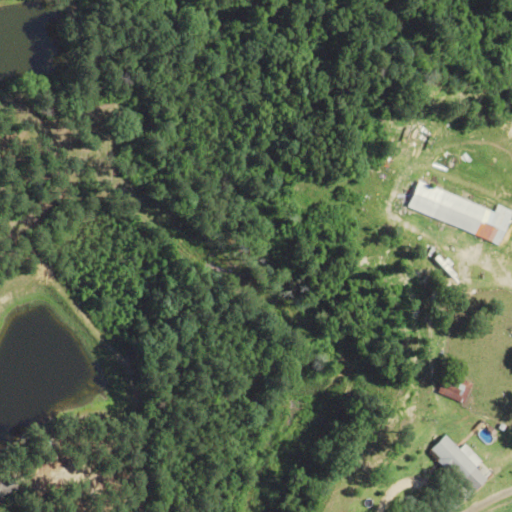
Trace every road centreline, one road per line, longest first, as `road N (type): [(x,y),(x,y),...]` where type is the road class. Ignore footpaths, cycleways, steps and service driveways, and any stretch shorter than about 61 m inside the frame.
road 1 (residential): [(230,511),(328,381),(384,225),(413,112)]
road 2 (residential): [(264,84),(511,137)]
road 3 (residential): [(511,282),(481,511)]
